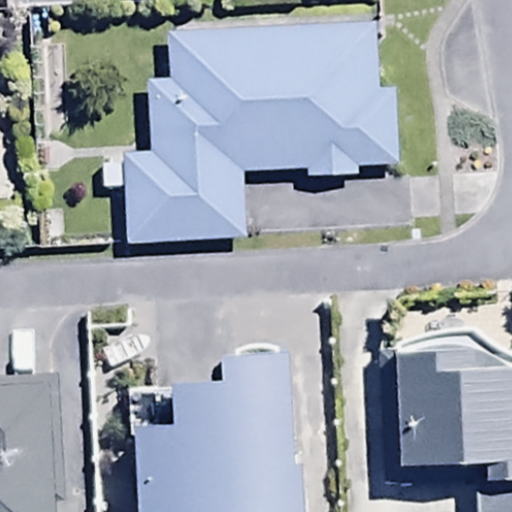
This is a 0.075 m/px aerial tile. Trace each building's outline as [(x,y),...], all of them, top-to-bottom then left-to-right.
[(201,4),(200,0),(117,0),(118,9),(201,4)] [(374,41),(169,44),(169,90),(147,90),(148,171),(104,172),(104,198),(120,198),(121,254),(242,252),(241,187),(307,186),(307,192),(360,191),(359,172),(396,171),(395,107),(375,107),(374,41)] [(476,368),(399,371),(403,486),(485,483),(486,504),(474,504),(474,511),(511,511),(511,380),(477,382),(476,368)] [(300,511),(290,378),(224,383),(225,402),(177,405),(180,443),(135,446),(139,511),(300,511)] [(56,511),(53,389),(0,390),(0,511),(56,511)]
